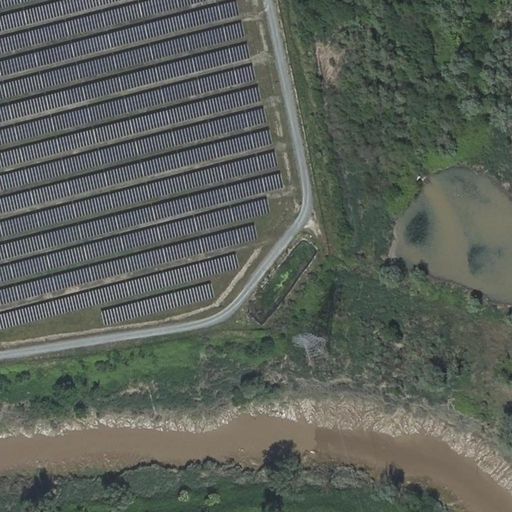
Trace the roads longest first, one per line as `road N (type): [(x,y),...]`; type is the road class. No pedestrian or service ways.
road 1 (track): [(0,354),(218,318),(312,207),(272,0)]
road 2 (track): [(307,185),(0,263)]
road 3 (track): [(0,217),(299,140)]
road 4 (track): [(0,307),(293,231)]
road 5 (track): [(291,97),(0,172)]
road 6 (track): [(282,53),(0,126)]
road 7 (track): [(0,79),(274,9)]
road 8 (track): [(0,33),(131,0)]
